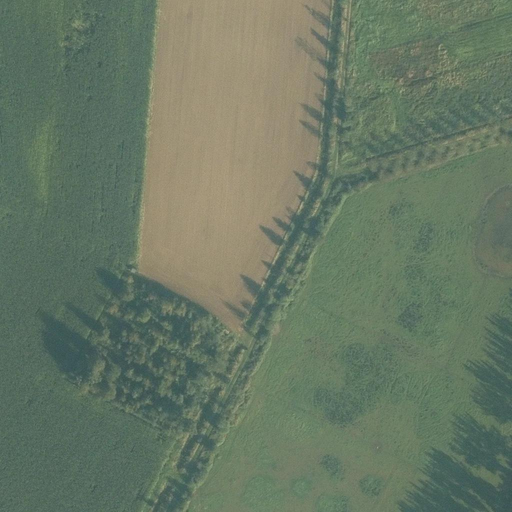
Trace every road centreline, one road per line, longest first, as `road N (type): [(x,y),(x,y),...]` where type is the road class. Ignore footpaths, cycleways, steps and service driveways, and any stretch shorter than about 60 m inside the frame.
road 1 (track): [(164,511),(327,182)]
road 2 (track): [(511,128),(327,182)]
road 3 (track): [(327,182),(339,0)]
